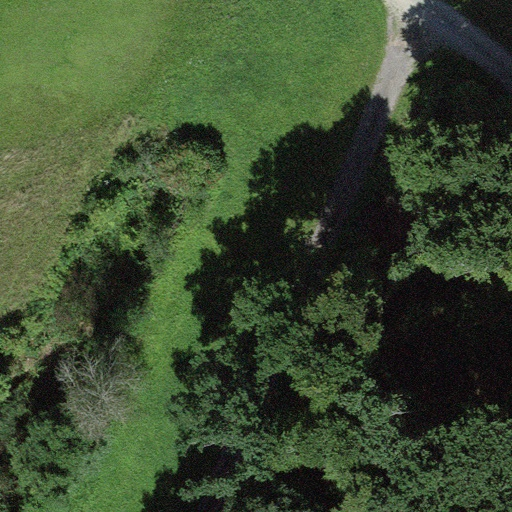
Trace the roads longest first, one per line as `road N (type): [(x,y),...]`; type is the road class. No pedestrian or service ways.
road 1 (track): [(417,14),(228,511)]
road 2 (track): [(511,84),(400,0)]
